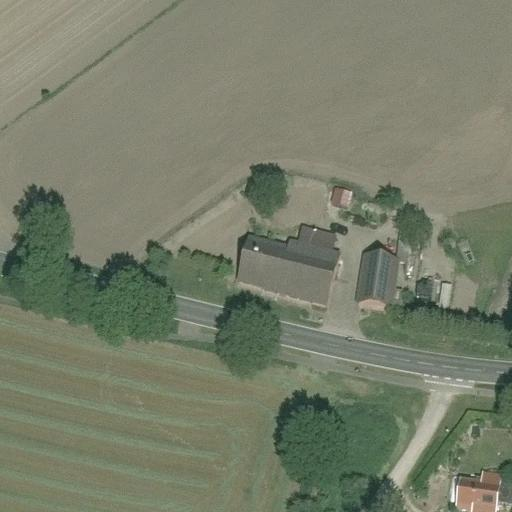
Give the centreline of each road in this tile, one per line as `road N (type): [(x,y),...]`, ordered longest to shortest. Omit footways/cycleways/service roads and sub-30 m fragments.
road 1 (secondary): [(511,369),(405,360),(0,267)]
road 2 (track): [(372,511),(476,369)]
